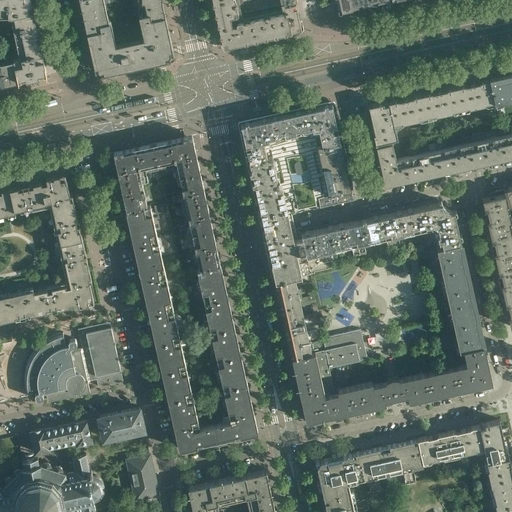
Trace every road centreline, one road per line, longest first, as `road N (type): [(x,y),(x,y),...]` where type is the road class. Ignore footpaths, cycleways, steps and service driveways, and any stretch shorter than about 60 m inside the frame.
road 1 (secondary): [(286,443),(211,103)]
road 2 (residential): [(145,388),(95,155)]
road 3 (residential): [(504,389),(286,443)]
road 4 (residential): [(345,94),(369,206),(462,184)]
road 5 (unclassified): [(462,184),(504,389)]
road 6 (secondary): [(511,11),(332,48)]
road 7 (secondary): [(340,76),(511,33)]
road 8 (residential): [(345,94),(511,57)]
road 9 (unclassified): [(0,420),(145,388)]
road 10 (secondary): [(211,103),(340,76)]
road 11 (secondary): [(332,48),(204,76)]
road 12 (residential): [(286,443),(164,470)]
road 13 (secondary): [(204,76),(83,103)]
road 14 (secondary): [(90,129),(211,103)]
